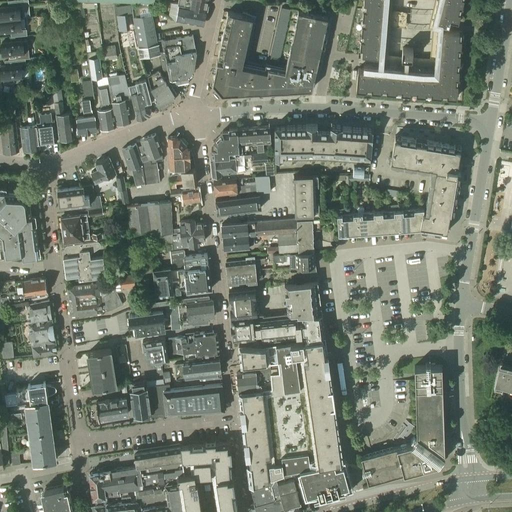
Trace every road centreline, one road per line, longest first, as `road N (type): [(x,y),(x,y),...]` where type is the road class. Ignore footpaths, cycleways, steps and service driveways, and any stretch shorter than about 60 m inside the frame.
road 1 (residential): [(489,123),(319,110),(194,116)]
road 2 (residential): [(75,438),(235,418),(224,325)]
road 3 (residential): [(224,325),(194,116)]
road 4 (residential): [(460,304),(489,123)]
road 5 (residential): [(465,478),(460,304)]
road 6 (residential): [(63,348),(224,325)]
road 7 (residential): [(41,163),(194,116)]
road 8 (secondary): [(465,478),(331,511)]
road 9 (residential): [(489,123),(508,0)]
